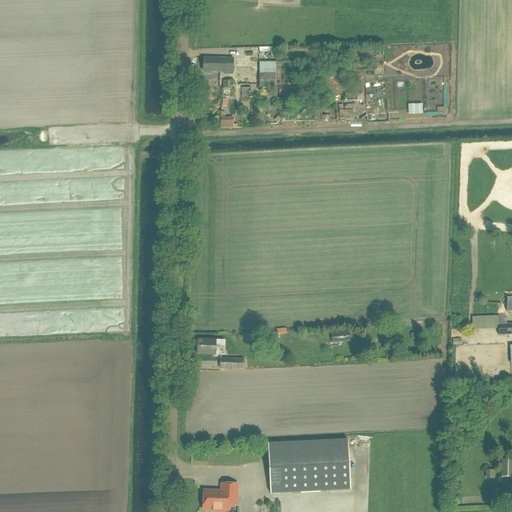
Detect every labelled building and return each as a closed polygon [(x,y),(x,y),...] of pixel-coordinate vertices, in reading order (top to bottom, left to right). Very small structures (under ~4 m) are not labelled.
[(233,75),(233,60),(203,59),(203,72),(205,72),(205,74),(211,74),(211,72),(224,73),(224,75),(233,75)] [(274,89),(274,63),(258,63),(258,89),(274,89)] [(232,90),(232,82),(223,82),(223,90),(232,90)] [(240,100),(250,100),(249,88),(240,89),(240,100)] [(342,115),(353,115),(353,105),(343,105),(342,115)] [(230,118),(218,118),(218,129),(231,129),(230,118)] [(497,336),(511,335),(511,325),(497,326),(496,326),(496,330),(497,336)] [(331,344),(348,342),(347,332),(330,334),(331,344)] [(268,349),(278,348),(277,333),(266,334),(268,349)] [(222,355),(223,341),(196,341),(195,355),(212,356),(212,355),(222,355)] [(244,370),(244,360),(220,359),(219,369),(244,370)] [(271,494),(351,490),(349,439),(269,443),(271,494)] [(511,460),(502,460),(502,478),(511,478),(511,460)] [(493,479),(493,471),(484,471),(484,479),(493,479)] [(236,505),(237,486),(222,485),(222,493),(204,492),(203,510),(216,511),(229,511),(229,505),(236,505)]
